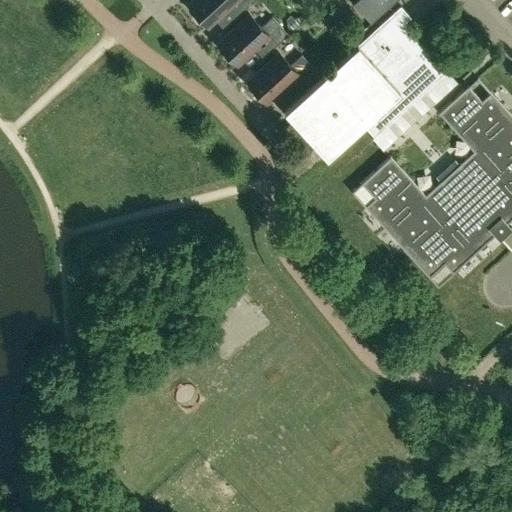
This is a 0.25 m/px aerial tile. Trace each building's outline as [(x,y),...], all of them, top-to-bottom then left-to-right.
[(204,24),(207,26),(229,6),(237,15),(253,0),(192,0),(187,5),(196,14),(195,15),(195,19),(197,22),(200,24),(203,25),(204,24)] [(357,0),(352,4),(370,23),(395,1),(394,0),(357,0)] [(418,95),(426,88),(453,64),(452,63),(446,69),(440,62),(404,22),(410,16),(399,5),(284,110),(325,156),(361,123),(373,136),(392,119),(418,95)] [(249,14),(217,43),(225,52),(224,54),(225,57),(226,60),(229,62),(232,63),(234,62),(236,64),(258,44),(267,53),(287,34),(272,17),(260,27),(249,14)] [(290,15),(286,19),(287,26),(290,30),(297,23),(290,15)] [(278,52),(246,81),(255,91),(253,92),(254,95),(256,98),(258,100),(262,101),(263,100),(265,102),(288,82),(296,91),(317,72),(308,63),(301,54),(290,65),(278,52)] [(439,77),(372,139),(383,151),(457,83),(447,71),(439,77)] [(390,156),(361,182),(374,197),(365,206),(429,276),(444,263),(452,272),(493,236),(511,218),(511,115),(490,92),(481,100),(468,85),(438,112),(473,151),(425,194),(390,156)]
